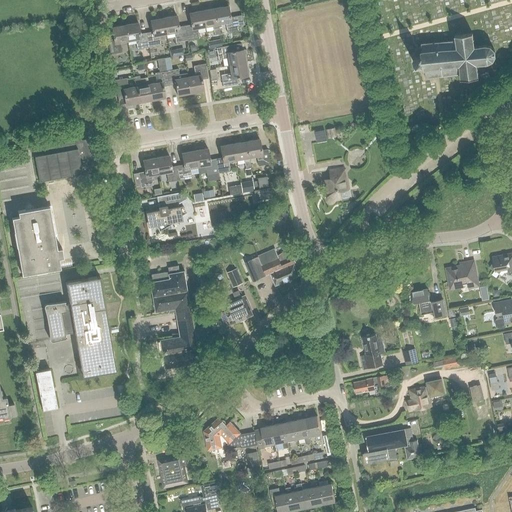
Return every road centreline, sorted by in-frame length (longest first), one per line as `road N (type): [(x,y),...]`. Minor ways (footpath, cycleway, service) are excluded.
road 1 (residential): [(163,419),(141,384),(113,145)]
road 2 (residential): [(364,511),(339,393),(263,406),(221,371)]
road 3 (residential): [(329,268),(394,244),(479,231),(497,218)]
road 4 (residential): [(113,145),(284,115)]
road 5 (residential): [(329,268),(309,230),(284,115)]
road 6 (residential): [(221,371),(329,268)]
road 7 (unknown): [(347,431),(385,419),(397,392),(418,377),(460,374)]
road 8 (residential): [(0,469),(125,438)]
road 9 (residential): [(497,218),(507,189),(502,114),(511,94)]
